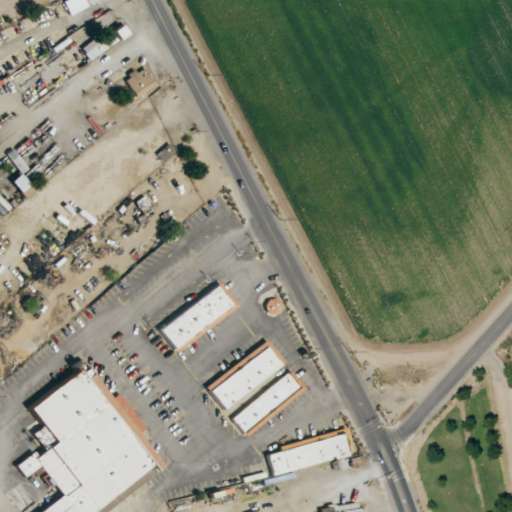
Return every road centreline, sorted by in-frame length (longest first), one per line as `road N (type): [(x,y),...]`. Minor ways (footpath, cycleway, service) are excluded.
road 1 (secondary): [(408,511),(387,453),(151,0)]
road 2 (tertiary): [(387,453),(511,314)]
